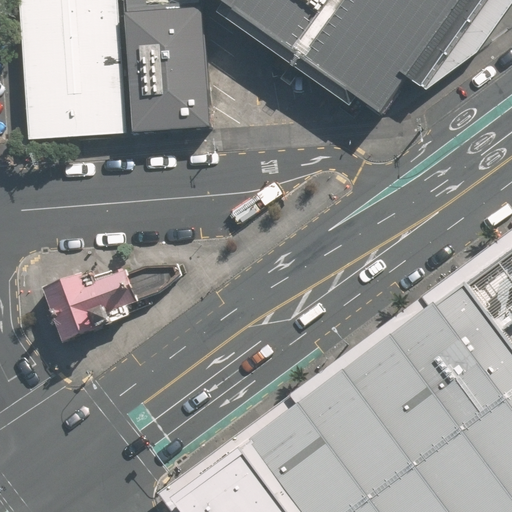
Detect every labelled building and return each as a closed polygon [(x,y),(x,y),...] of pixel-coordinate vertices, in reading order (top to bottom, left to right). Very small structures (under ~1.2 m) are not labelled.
[(112,0),(15,0),(27,150),(124,143),(114,23),(112,0)] [(473,0),(190,0),(190,3),(370,129),(473,0)] [(189,17),(114,23),(124,143),(198,137),(189,17)] [(511,511),(511,261),(465,297),(180,511),(511,511)] [(85,274),(46,288),(66,344),(106,330),(104,326),(113,323),(132,316),(129,306),(139,303),(128,274),(128,272),(99,282),(97,277),(96,273),(86,276),(85,274)]
